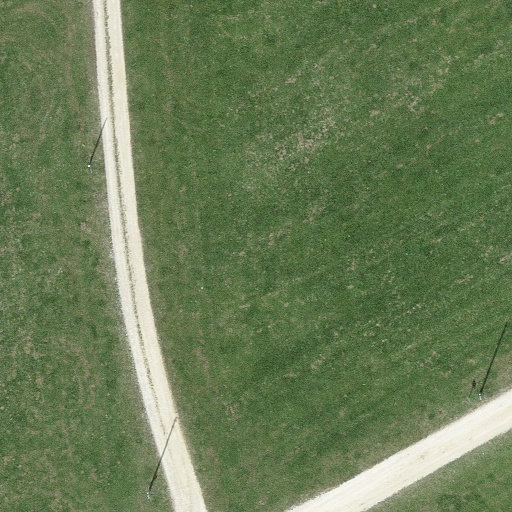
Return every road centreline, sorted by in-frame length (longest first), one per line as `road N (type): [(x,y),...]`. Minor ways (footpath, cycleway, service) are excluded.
road 1 (track): [(197,511),(138,306),(104,0)]
road 2 (track): [(511,409),(344,511)]
